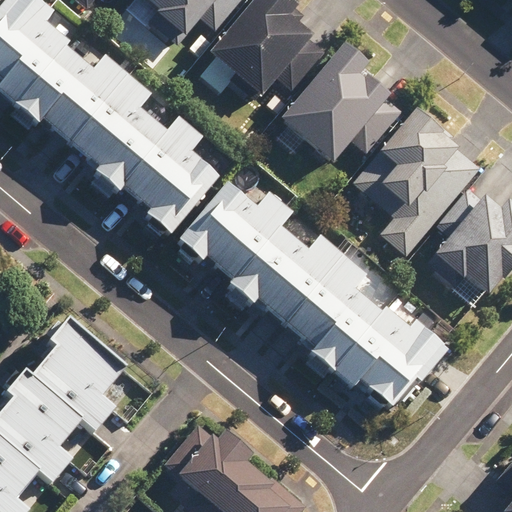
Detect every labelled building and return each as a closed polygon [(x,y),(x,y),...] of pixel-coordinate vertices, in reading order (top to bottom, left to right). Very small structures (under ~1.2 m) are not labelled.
[(42,18),(20,0),(6,0),(0,7),(0,114),(24,134),(31,127),(50,143),(40,155),(77,186),(81,181),(89,188),(87,190),(105,206),(110,200),(135,221),(132,225),(158,247),(212,182),(186,160),(193,151),(163,126),(154,138),(130,117),(141,104),(93,64),(82,78),(55,55),(60,49),(34,28),(42,18)] [(66,0),(83,14),(95,0),(66,0)] [(129,0),(127,3),(130,5),(118,21),(137,36),(143,28),(171,50),(210,0),(129,0)] [(287,12),(273,0),(250,0),(209,47),(197,37),(185,50),(206,69),(195,82),(215,100),(227,87),(250,107),(305,44),(279,21),(287,12)] [(361,72),(335,50),(283,112),(270,101),(261,111),(277,124),(272,131),(278,135),(271,144),(288,158),(296,149),(323,172),(381,103),(354,81),(361,72)] [(350,207),(370,223),(377,215),(388,223),(373,241),(401,263),(474,173),(407,118),(347,190),(357,199),(350,207)] [(241,211),(216,189),(164,249),(186,269),(191,263),(224,292),(214,303),(234,321),(245,308),(260,321),(251,332),(290,366),(295,360),(321,383),(325,377),(375,421),(384,410),(382,408),(399,388),(408,395),(442,356),(407,326),(399,334),(374,312),(368,320),(345,300),(358,286),(308,242),(294,258),(269,237),(283,223),(254,197),(241,211)] [(467,312),(511,260),(511,216),(500,206),(491,217),(464,193),(430,231),(443,242),(419,270),(467,312)] [(113,379),(54,329),(34,352),(42,360),(20,386),(2,371),(0,373),(0,511),(11,511),(3,505),(25,480),(42,495),(63,470),(46,456),(68,429),(84,443),(105,417),(91,405),(113,379)] [(189,433),(154,470),(189,503),(174,503),(173,511),(296,511),(264,483),(258,490),(237,471),(241,466),(213,440),(205,448),(189,433)] [(511,511),(511,459),(490,488),(506,501),(497,511),(511,511)]
